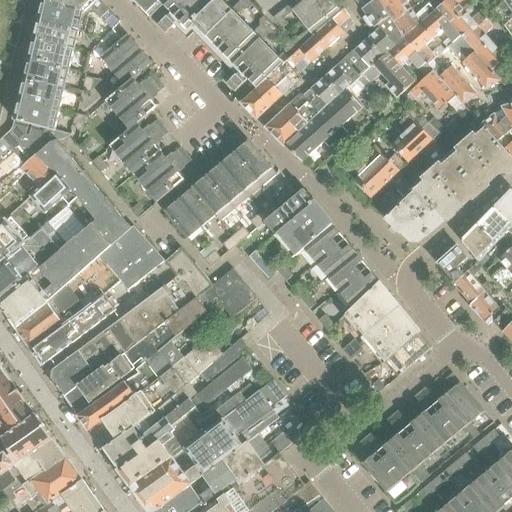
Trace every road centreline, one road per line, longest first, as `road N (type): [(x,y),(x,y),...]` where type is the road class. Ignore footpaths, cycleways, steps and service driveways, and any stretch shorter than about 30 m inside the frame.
road 1 (residential): [(408,282),(254,130)]
road 2 (residential): [(116,0),(254,130)]
road 3 (unknown): [(32,379),(176,287)]
road 4 (residential): [(178,245),(153,217),(254,130)]
road 5 (residential): [(511,183),(412,269),(408,282)]
road 6 (residential): [(8,138),(35,0)]
road 7 (residential): [(275,323),(364,422)]
road 8 (residential): [(364,422),(460,344)]
road 9 (residential): [(354,511),(318,468),(364,422)]
